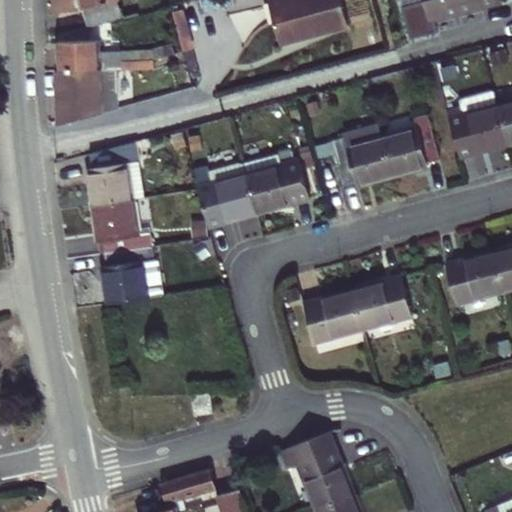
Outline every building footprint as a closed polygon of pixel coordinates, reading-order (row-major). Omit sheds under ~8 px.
[(100,18),(94,0),(54,0),(63,28),(100,18)] [(346,0),(272,0),(284,41),(353,23),(346,0)] [(409,0),(411,7),(426,3),(429,15),(486,0),(409,0)] [(51,66),(113,62),(116,62),(115,56),(116,52),(95,54),(94,36),(49,39),(51,66)] [(148,44),(115,46),(116,52),(115,56),(148,54),(148,44)] [(54,120),(115,101),(113,62),(51,66),(54,120)] [(480,85),(442,95),(444,102),(433,105),(444,149),(458,145),(460,152),(495,142),(484,100),(480,85)] [(511,92),(484,100),(495,142),(511,137),(511,92)] [(405,121),(368,130),(378,173),(415,163),(414,157),(427,154),(415,108),(402,111),(405,121)] [(345,183),(378,173),(368,130),(334,140),(331,130),(318,134),(330,180),(343,176),(345,183)] [(81,198),(125,192),(121,153),(129,152),(127,133),(81,144),(83,159),(77,159),(81,198)] [(270,144),(231,155),(245,209),(299,194),(288,154),(274,157),(270,144)] [(176,152),(193,224),(210,220),(210,218),(245,209),(231,155),(198,163),(193,147),(176,152)] [(129,227),(125,192),(81,198),(85,233),(93,232),(95,244),(126,240),(124,228),(129,227)] [(511,239),(487,246),(497,287),(511,283),(511,239)] [(127,251),(126,240),(95,244),(96,255),(89,256),(94,297),(138,291),(133,251),(127,251)] [(449,300),(497,287),(487,246),(439,258),(449,300)] [(394,270),(346,282),(357,324),(405,312),(394,270)] [(309,336),(357,324),(346,282),(299,294),(309,336)] [(134,397),(132,384),(119,386),(121,398),(134,397)] [(211,392),(191,395),(194,415),(214,412),(211,392)] [(349,488),(325,426),(274,440),(282,461),(294,457),(312,502),(349,488)] [(135,511),(179,511),(177,502),(191,497),(188,488),(211,482),(205,460),(158,474),(167,502),(135,511)] [(244,511),(234,482),(213,489),(220,511),(244,511)] [(357,511),(349,488),(312,502),(315,511),(357,511)] [(511,511),(511,488),(490,497),(492,500),(479,505),(481,511),(511,511)]
